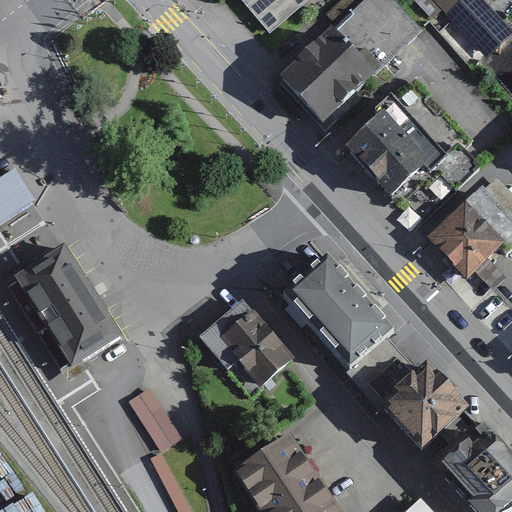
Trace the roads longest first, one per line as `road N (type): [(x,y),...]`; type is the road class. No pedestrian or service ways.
road 1 (residential): [(23,22),(36,93),(82,202),(156,296),(227,263),(326,192)]
road 2 (secondary): [(326,192),(511,396)]
road 3 (secondary): [(149,0),(326,192)]
